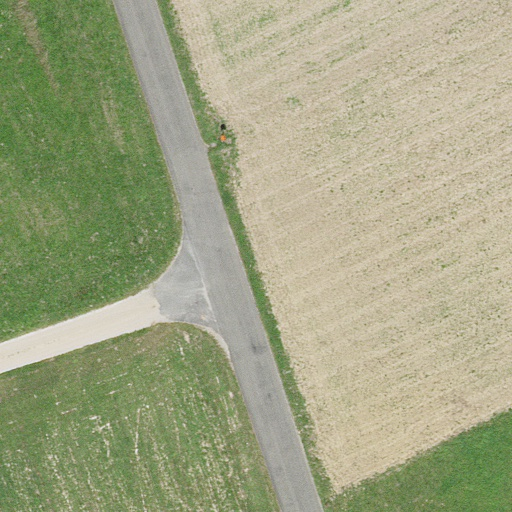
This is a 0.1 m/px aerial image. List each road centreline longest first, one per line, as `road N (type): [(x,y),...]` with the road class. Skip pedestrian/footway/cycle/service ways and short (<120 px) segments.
road 1 (unclassified): [(303,511),(131,0)]
road 2 (track): [(224,277),(0,359)]
